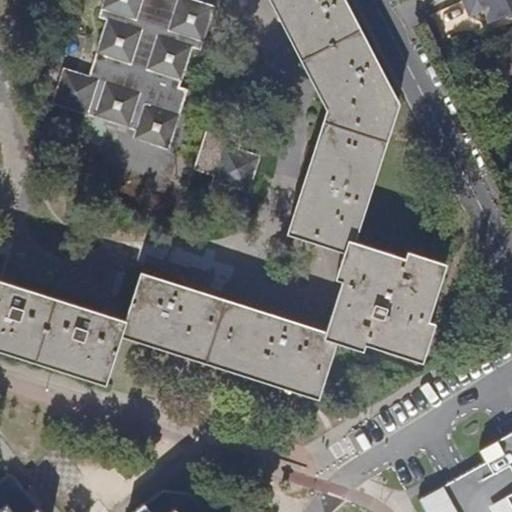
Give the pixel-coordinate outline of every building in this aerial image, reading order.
[(392,102),(338,0),(277,0),(333,108),(292,234),(342,251),(334,277),(341,279),(323,336),(139,276),(123,324),(0,284),(0,341),(108,376),(122,330),(321,393),(338,342),(362,350),(366,336),(377,339),(375,345),(422,361),(435,321),(428,319),(446,263),(407,250),(402,264),(392,259),(393,253),(348,238),(392,102)] [(132,137),(168,148),(186,89),(178,86),(191,46),(199,49),(214,5),(199,0),(102,0),(98,15),(107,19),(88,76),(63,68),(53,102),(135,128),(132,137)] [(511,0),(465,0),(475,21),(488,14),(493,26),(511,17),(511,18),(511,0)] [(207,124),(193,167),(215,175),(213,180),(247,192),(259,156),(238,149),(242,136),(207,124)] [(511,511),(511,431),(480,450),(486,462),(421,498),(428,511),(511,511)] [(0,511),(40,511),(10,474),(0,481),(0,511)] [(205,511),(190,493),(161,490),(134,511),(205,511)]
